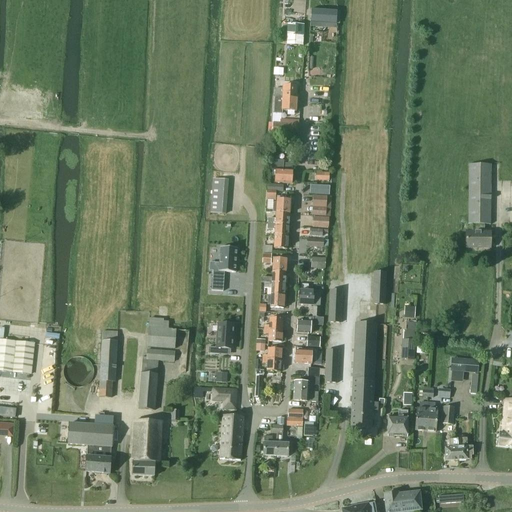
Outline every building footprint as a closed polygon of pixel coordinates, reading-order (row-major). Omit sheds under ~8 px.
[(310,21),(335,23),(336,23),(336,14),(335,14),(311,12),(310,21)] [(287,25),(286,45),(303,46),(304,26),(287,25)] [(440,47),(439,91),(460,92),(461,48),(440,47)] [(275,89),(274,98),(295,99),(295,96),(296,96),(297,87),(296,87),(294,85),(292,85),(290,87),(283,86),(282,90),(275,89)] [(274,98),(273,114),(281,114),(281,111),(295,112),(296,103),(294,103),(295,99),(274,98)] [(280,120),(281,120),(281,114),(273,114),(272,114),(272,123),(280,123),(280,120)] [(272,123),(272,133),(294,134),(298,134),(298,124),(295,124),(280,123),(272,123)] [(275,170),(275,177),(274,183),(291,184),(292,171),(283,170),(283,161),(272,161),(272,170),(275,170)] [(466,232),(466,249),(490,249),(490,232),(484,232),(484,225),(490,225),(490,165),(468,165),(468,225),(472,225),(472,232),(466,232)] [(329,173),(316,173),(315,181),(329,182),(329,173)] [(266,191),(266,201),(275,201),(276,192),(283,192),(283,185),(267,184),(267,191),(266,191)] [(329,187),(310,185),(309,195),(329,196),(329,187)] [(313,196),(312,208),(312,216),(327,217),(329,217),(331,197),(329,197),(326,197),(313,196)] [(277,201),(276,213),(289,214),(290,201),(285,201),(285,197),(277,197),(277,201)] [(268,219),(268,224),(288,226),(289,214),(276,213),(275,220),(268,219)] [(327,220),(312,219),(311,229),(327,230),(327,220)] [(268,224),(268,229),(275,230),(274,236),(288,237),(288,226),(268,224)] [(274,236),(274,249),(287,250),(288,237),(274,236)] [(307,239),(306,247),(323,248),(327,248),(327,241),(323,241),(323,240),(307,239)] [(262,253),(266,253),(272,253),(272,247),(268,246),(268,244),(263,244),(263,246),(262,253)] [(213,272),(212,291),(222,291),(224,273),(235,273),(237,250),(220,248),(218,272),(213,272)] [(271,264),(271,262),(272,255),(272,254),(262,254),(262,264),(271,264)] [(324,268),(325,260),(312,258),(311,267),(324,268)] [(273,260),(272,273),(286,274),(286,261),(273,260)] [(265,278),(264,283),(285,285),(286,274),(272,273),(272,279),(265,278)] [(384,305),(386,273),(373,273),(372,305),(384,305)] [(263,294),(284,296),(285,285),(264,283),(264,288),(263,294)] [(299,291),(298,305),(312,306),(320,307),(321,294),(322,294),(323,289),(308,288),(308,292),(307,292),(301,291),(299,291)] [(341,323),(342,291),(329,291),(328,323),(341,323)] [(271,295),(271,296),(268,296),(267,305),(270,306),(270,308),(283,309),(284,304),(286,303),(286,298),(284,297),(284,296),(264,294),(263,295),(271,295)] [(308,334),(309,335),(310,325),(313,325),(313,318),(305,317),(304,322),(297,321),(296,334),(307,334),(307,335),(308,335),(308,334)] [(264,326),(264,330),(282,331),(283,320),(269,319),(269,326),(264,326)] [(416,323),(406,323),(406,331),(415,332),(416,323)] [(209,348),(208,354),(219,355),(219,350),(233,350),(234,325),(217,324),(216,348),(209,348)] [(355,324),(350,428),(371,428),(372,411),(378,412),(378,403),(372,403),(376,325),(355,324)] [(148,329),(147,348),(174,350),(175,331),(168,330),(149,329),(148,329)] [(282,331),(264,330),(264,334),(268,335),(268,342),(281,343),(282,331)] [(115,382),(117,333),(102,332),(99,398),(111,398),(112,382),(115,382)] [(433,345),(444,345),(444,337),(434,337),(433,345)] [(307,338),(307,347),(319,348),(319,339),(307,338)] [(0,340),(0,372),(31,376),(35,344),(0,340)] [(401,340),(400,360),(414,361),(415,341),(414,341),(403,340),(402,340),(401,340)] [(263,356),(262,360),(280,361),(281,350),(268,349),(267,356),(263,356)] [(173,363),(174,353),(147,350),(146,358),(142,358),(138,410),(154,411),(158,361),(173,363)] [(316,362),(316,353),(311,352),(296,351),(295,364),(311,365),(311,362),(316,362)] [(326,351),(324,383),(337,384),(339,351),(326,351)] [(63,372),(63,375),(64,377),(65,380),(66,382),(68,384),(70,385),(72,387),(74,387),(77,388),(78,388),(82,387),(84,387),(86,385),(88,384),(90,382),(92,380),(93,378),(93,375),(93,370),(92,368),(91,365),(90,363),(88,361),(86,360),(84,358),(81,358),(78,358),(76,358),(73,358),(71,359),(69,361),(67,363),(65,365),(64,367),(63,370),(63,372)] [(451,372),(464,373),(477,374),(478,361),(465,360),(452,359),(451,372)] [(262,360),(262,364),(267,365),(266,372),(268,374),(272,374),(274,372),(280,373),(280,371),(282,371),(282,367),(280,365),(280,361),(262,360)] [(308,369),(307,377),(319,378),(320,369),(319,369),(308,369)] [(256,371),(255,390),(262,390),(262,376),(263,376),(263,371),(256,371)] [(478,395),(480,376),(471,375),(470,394),(478,395)] [(293,383),(293,392),(312,393),(312,386),(318,386),(319,379),(318,379),(308,378),(307,378),(307,384),(293,383)] [(312,393),(293,392),(292,401),(317,403),(318,393),(312,393)] [(511,400),(505,400),(504,410),(501,434),(499,434),(498,445),(497,445),(511,447),(511,400)] [(222,402),(222,410),(236,410),(237,403),(222,402)] [(415,431),(425,432),(427,404),(420,403),(419,409),(417,409),(415,431)] [(427,404),(425,432),(435,433),(437,411),(434,410),(434,404),(427,404)] [(452,425),(454,409),(443,408),(442,424),(452,425)] [(286,418),(286,427),(302,427),(303,411),(288,410),(287,418),(286,418)] [(407,438),(407,418),(407,412),(398,412),(398,418),(388,418),(388,437),(407,438)] [(223,417),(220,460),(240,462),(243,418),(223,417)] [(160,463),(162,423),(133,422),(132,450),(131,462),(133,462),(132,476),(154,477),(155,463),(160,463)] [(0,436),(13,438),(14,431),(14,426),(13,426),(13,425),(13,424),(0,423),(0,436)] [(87,446),(86,457),(85,473),(109,475),(110,459),(112,427),(69,424),(67,445),(87,446)] [(263,456),(275,457),(277,426),(271,426),(270,434),(276,434),(275,444),(271,444),(272,438),(264,437),(264,444),(263,456)] [(283,426),(277,426),(275,457),(287,458),(288,445),(282,444),(282,434),(283,426)] [(448,449),(444,449),(445,462),(457,461),(456,440),(447,441),(448,449)] [(466,440),(456,440),(457,461),(467,460),(471,460),(471,456),(473,456),(472,447),(467,447),(466,440)] [(385,511),(419,511),(421,511),(419,492),(398,495),(398,494),(397,494),(383,496),(385,511)] [(439,504),(463,503),(462,495),(438,497),(439,504)] [(375,511),(374,502),(350,506),(351,507),(340,509),(340,511),(375,511)]
